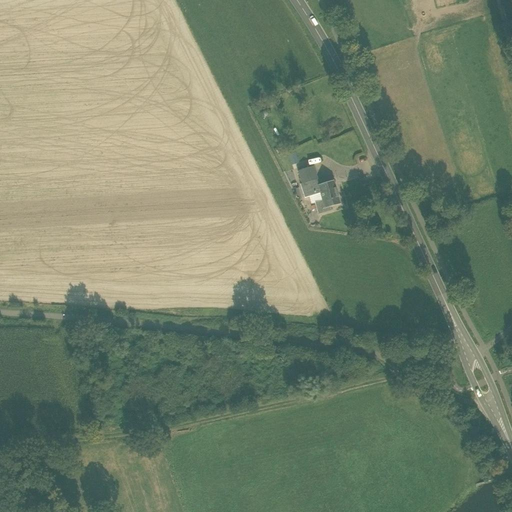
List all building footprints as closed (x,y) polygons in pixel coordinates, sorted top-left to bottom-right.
[(289,154),(291,164),(298,162),(296,152),(289,154)] [(298,171),(302,184),(317,180),(313,167),(298,171)] [(308,197),(319,193),(317,185),(318,185),(317,180),(302,184),(299,184),(304,198),(308,197)] [(340,204),(333,181),(318,185),(317,185),(319,193),(322,201),(324,209),(330,207),(340,204)] [(310,204),(314,203),(322,201),(319,193),(308,197),(310,204)] [(331,210),(330,207),(324,209),(322,201),(314,203),(318,214),(331,210)]
